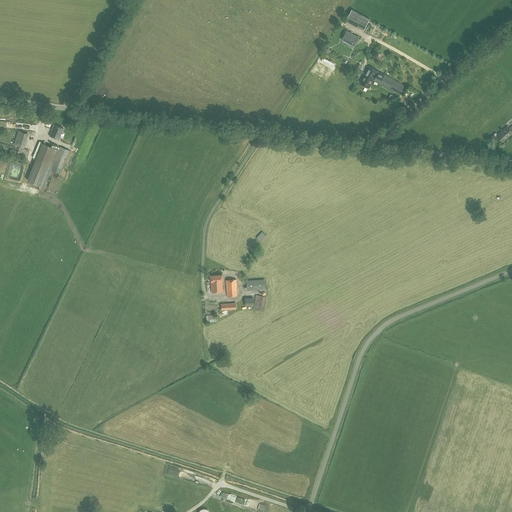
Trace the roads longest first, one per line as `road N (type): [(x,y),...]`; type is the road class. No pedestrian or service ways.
road 1 (unclassified): [(309,511),(373,335),(511,270)]
road 2 (unclassified): [(368,145),(67,109)]
road 3 (unclassified): [(368,145),(511,26)]
road 4 (unclassified): [(511,163),(368,145)]
road 5 (unclassified): [(67,109),(129,0)]
